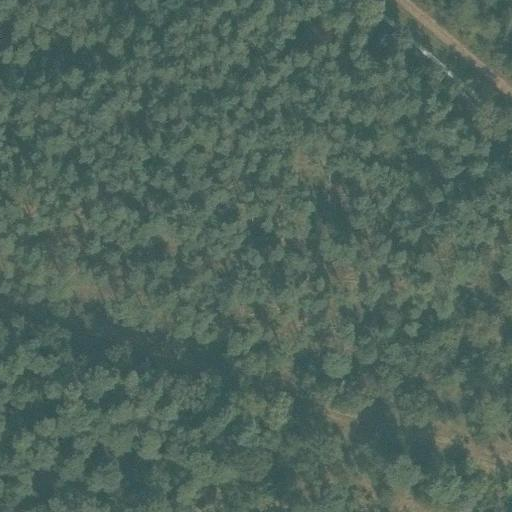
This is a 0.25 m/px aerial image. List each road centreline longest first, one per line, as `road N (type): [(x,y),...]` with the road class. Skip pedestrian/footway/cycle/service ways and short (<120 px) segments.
road 1 (track): [(0,311),(511,467)]
road 2 (track): [(511,324),(213,511)]
road 3 (track): [(511,107),(392,0)]
